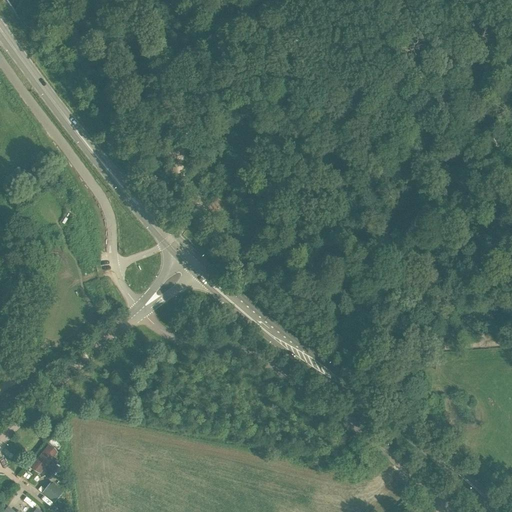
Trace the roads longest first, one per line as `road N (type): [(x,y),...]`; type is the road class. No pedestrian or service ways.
road 1 (secondary): [(501,511),(449,461),(192,262)]
road 2 (unclassified): [(454,511),(279,369),(238,350),(175,339),(139,310)]
road 3 (secondary): [(171,241),(0,30)]
road 4 (unclassified): [(114,265),(112,217),(98,191),(0,59)]
road 5 (unclassified): [(0,443),(139,310)]
road 6 (track): [(182,175),(183,137),(233,0)]
